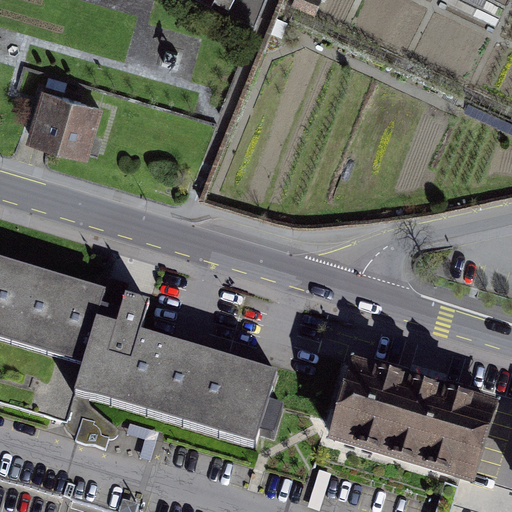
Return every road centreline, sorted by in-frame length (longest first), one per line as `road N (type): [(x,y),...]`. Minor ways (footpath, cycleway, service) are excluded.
road 1 (secondary): [(354,292),(0,185)]
road 2 (residential): [(354,292),(387,244),(511,213)]
road 3 (secondary): [(511,341),(354,292)]
